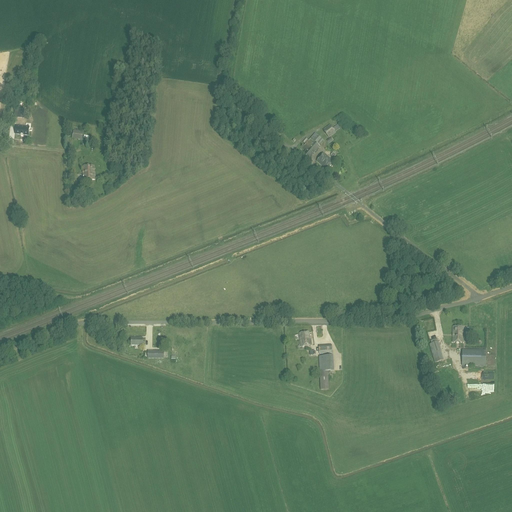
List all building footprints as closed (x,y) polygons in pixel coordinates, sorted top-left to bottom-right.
[(15,108),(14,117),(24,118),(25,109),(15,108)] [(336,133),(335,132),(340,128),(338,124),(332,128),(330,125),(323,130),(329,138),(336,133)] [(28,136),(29,127),(16,126),(15,134),(28,136)] [(83,131),(74,130),(72,138),(82,140),(83,131)] [(320,147),(319,146),(323,140),(315,133),(309,140),(307,138),(303,142),(305,144),(304,146),(303,145),(301,146),(306,151),(303,154),(309,159),(320,147)] [(316,161),(322,165),(329,157),(323,153),(316,161)] [(327,170),(334,162),(329,157),(322,165),(327,170)] [(95,180),(95,173),(94,173),(94,165),(83,166),(84,180),(95,180)] [(463,343),(463,327),(453,327),(452,342),(463,343)] [(311,345),(311,339),(309,339),(308,332),(299,333),(301,347),(311,345)] [(431,344),(429,344),(435,363),(444,360),(438,342),(437,338),(430,340),(431,344)] [(319,345),(319,353),(332,353),(332,345),(319,345)] [(486,366),(486,350),(463,350),(462,365),(486,366)] [(164,359),(164,351),(148,351),(148,359),(164,359)] [(328,371),(333,371),(332,356),(319,356),(321,390),(328,390),(328,371)]
